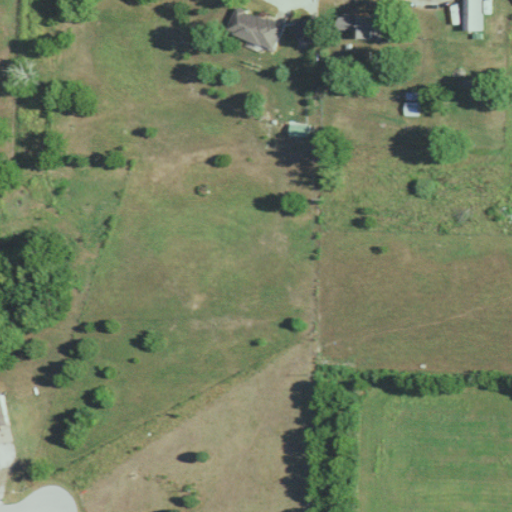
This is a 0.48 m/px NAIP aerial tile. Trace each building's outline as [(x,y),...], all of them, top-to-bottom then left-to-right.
[(485,0),(468,0),(469,30),(486,30),(485,0)] [(287,22),(238,7),(230,33),(279,47),(287,22)] [(375,30),(396,30),(396,16),(343,16),(343,29),(358,29),(358,37),(375,37),(375,30)] [(300,39),(319,39),(319,20),(300,20),(300,39)] [(313,136),(313,124),(292,124),(292,136),(313,136)] [(0,427),(13,425),(5,392),(0,393),(0,427)]
